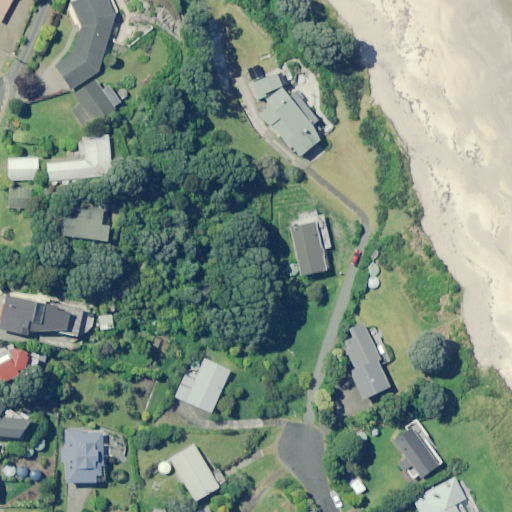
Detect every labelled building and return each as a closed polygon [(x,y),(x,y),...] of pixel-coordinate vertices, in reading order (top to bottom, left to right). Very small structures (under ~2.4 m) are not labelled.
[(0,0),(0,20),(1,21),(12,0),(0,0)] [(71,88),(89,75),(97,70),(114,13),(108,0),(70,0),(79,25),(71,49),(54,63),(71,87),(71,88)] [(283,85),(282,87),(275,72),(246,85),(258,111),(255,113),(299,158),(328,129),(283,85)] [(94,79),(73,95),(79,103),(71,109),(85,128),(120,101),(108,86),(102,90),(94,79)] [(82,143),(78,143),(79,155),(83,155),(84,161),(80,161),(46,164),(47,181),(111,176),(108,136),(82,138),(82,143)] [(38,180),(38,159),(8,159),(8,180),(38,180)] [(15,191),(8,190),(7,209),(31,210),(31,189),(15,188),(15,191)] [(86,209),(77,208),(76,219),(63,218),(61,236),(106,241),(108,226),(101,226),(103,208),(98,207),(98,205),(87,204),(86,209)] [(326,271),(326,270),(330,269),(325,250),(331,248),(324,220),(323,216),(317,217),(316,209),(289,215),(292,227),(289,228),(300,276),(305,275),(306,276),(326,271)] [(0,329),(25,335),(34,297),(9,291),(0,329)] [(112,329),(112,315),(98,315),(98,329),(112,329)] [(363,322),(347,329),(351,338),(341,342),(354,371),(348,373),(360,401),(391,387),(382,366),(391,362),(375,326),(366,330),(363,322)] [(0,381),(25,370),(30,352),(14,347),(12,353),(0,358),(0,381)] [(230,372),(204,360),(196,377),(186,372),(175,397),(210,413),(230,372)] [(0,437),(19,439),(28,421),(0,416),(9,404),(0,398),(0,437)] [(412,481),(418,477),(420,479),(443,464),(434,450),(436,448),(417,418),(412,421),(391,435),(406,457),(400,461),(412,481)] [(100,467),(103,467),(104,433),(80,433),(80,428),(64,428),(64,448),(60,448),(60,464),(64,464),(64,484),(95,484),(95,476),(100,476),(100,467)] [(193,445),(169,459),(194,502),(218,488),(193,445)] [(478,511),(463,479),(459,481),(457,477),(417,495),(420,500),(414,502),(418,511),(478,511)]
